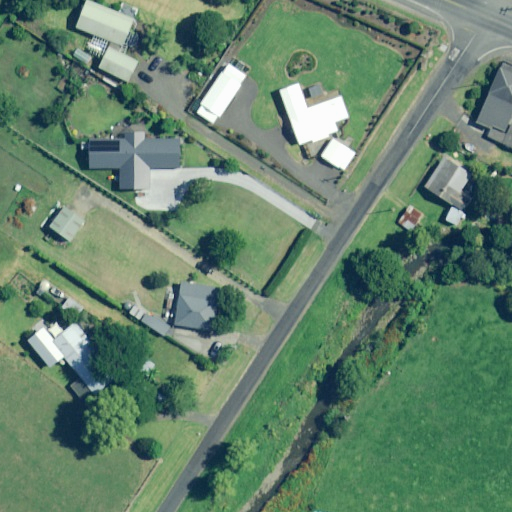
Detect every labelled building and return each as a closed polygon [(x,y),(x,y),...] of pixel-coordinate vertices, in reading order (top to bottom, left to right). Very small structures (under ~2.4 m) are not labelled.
[(134,20),(86,0),(75,28),(94,36),(88,51),(104,57),(98,70),(130,82),(138,62),(120,54),(134,20)] [(78,48),(72,57),(88,67),(93,58),(78,48)] [(511,68),(501,64),(475,123),(490,130),(487,138),(511,148),(511,68)] [(247,77),(228,65),(196,112),(214,125),(247,77)] [(308,110),(299,85),(279,92),(299,147),(338,133),(334,123),(348,118),(341,97),(308,110)] [(145,140),(145,129),(125,130),(125,140),(89,140),(89,169),(120,169),(120,190),(149,190),(149,169),(179,169),(179,140),(145,140)] [(353,153),(333,139),(321,157),(342,171),(353,153)] [(468,174),(445,158),(424,187),(447,203),(468,174)] [(424,217),(410,206),(398,223),(411,233),(424,217)] [(85,222),(65,207),(49,227),(70,243),(85,222)] [(64,245),(53,237),(48,244),(58,252),(64,245)] [(219,288),(180,283),(174,326),(213,332),(219,288)] [(173,329),(147,312),(141,322),(167,339),(173,329)] [(81,402),(92,392),(96,397),(121,377),(88,337),(76,323),(54,341),(43,328),(28,341),(50,369),(64,357),(80,377),(68,387),(81,402)] [(155,366),(145,359),(137,372),(147,379),(155,366)]
